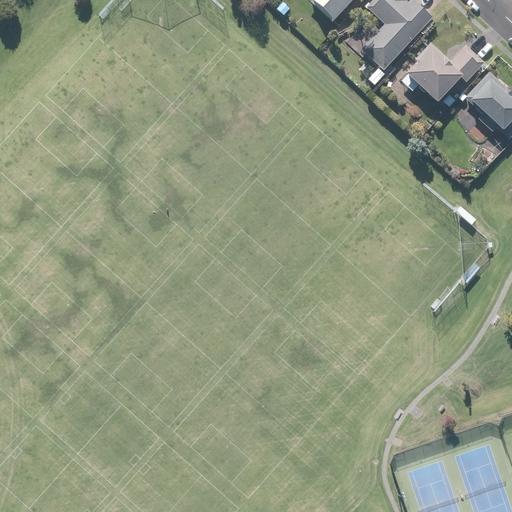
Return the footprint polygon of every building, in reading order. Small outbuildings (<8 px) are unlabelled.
[(306,0),(329,22),(351,0),(306,0)] [(401,0),(372,0),(364,9),(382,25),(358,51),(382,73),(430,20),(411,2),(408,5),(401,0)] [(274,11),(281,19),(289,10),(282,3),(274,11)] [(482,66),(463,47),(445,66),(426,49),(401,77),(434,107),(459,81),(463,85),(482,66)] [(383,77),(377,71),(366,81),(372,87),(383,77)] [(464,99),(482,116),(476,122),(489,134),(495,128),(508,141),(511,136),(511,96),(487,74),(464,99)]
